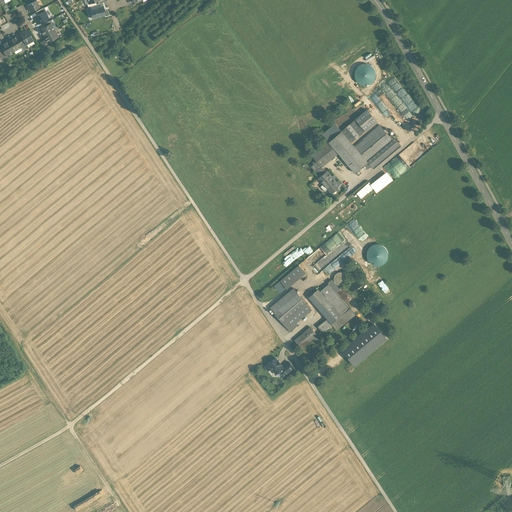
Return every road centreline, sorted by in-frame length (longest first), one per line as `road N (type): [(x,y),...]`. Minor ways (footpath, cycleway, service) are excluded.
road 1 (track): [(0,466),(69,426),(243,281)]
road 2 (tertiary): [(511,245),(373,0)]
road 3 (track): [(0,321),(124,511)]
road 4 (track): [(299,367),(394,511)]
